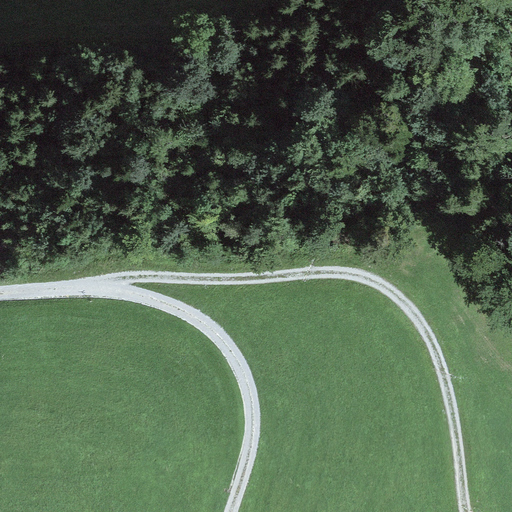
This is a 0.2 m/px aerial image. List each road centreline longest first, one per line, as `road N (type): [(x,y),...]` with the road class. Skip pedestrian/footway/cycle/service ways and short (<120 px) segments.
road 1 (track): [(49,286),(130,274),(224,279),(340,269),(386,283),(427,325),(451,397),(470,511)]
road 2 (track): [(49,286),(136,294),(201,320),(238,356),(254,405),(249,453),(229,511)]
